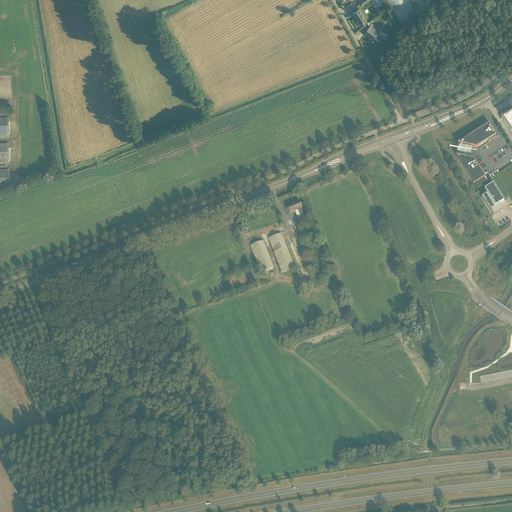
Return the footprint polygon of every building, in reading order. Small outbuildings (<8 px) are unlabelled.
[(371,21),(363,8),(362,8),(364,7),(362,5),(370,0),(358,0),(358,1),(360,4),(357,6),(359,9),(353,12),(359,23),(362,21),(365,25),(371,21)] [(416,12),(409,0),(387,0),(400,22),(408,18),(416,12)] [(426,0),(409,0),(416,12),(429,5),(428,3),(426,0)] [(378,48),(381,44),(382,43),(380,42),(382,39),(376,34),(378,31),(370,25),(365,33),(372,39),(371,40),(372,41),(373,41),(376,43),(375,45),(378,48)] [(511,110),(501,118),(511,134),(511,110)] [(8,118),(0,118),(0,191),(9,191),(9,187),(10,187),(10,175),(8,175),(8,170),(0,170),(0,165),(8,165),(8,161),(10,161),(9,149),(8,149),(8,144),(0,144),(0,139),(8,139),(8,135),(9,135),(9,123),(8,123),(8,118)] [(485,178),(473,160),(469,159),(470,155),(472,155),(473,152),(471,151),(472,147),(476,148),(496,136),(488,124),(457,144),(461,145),(459,156),(455,156),(473,185),(485,178)] [(504,201),(493,184),(484,189),(487,194),(481,197),(493,216),(503,210),(499,204),(504,201)] [(289,210),(290,214),(298,211),(299,216),(301,222),(307,220),(304,214),(302,209),(299,202),(293,204),(293,205),(288,207),(288,206),(287,206),(288,207),(286,208),(287,211),(289,210)] [(292,253),(301,250),(294,229),(285,232),(292,253)] [(295,269),(283,238),(281,234),(268,239),(272,248),(282,272),(280,272),(281,274),(295,269)] [(273,268),(265,246),(263,241),(250,246),(252,251),(261,273),(273,268)] [(395,261),(387,264),(392,274),(400,271),(395,261)] [(468,404),(477,410),(480,406),(471,400),(468,404)]
